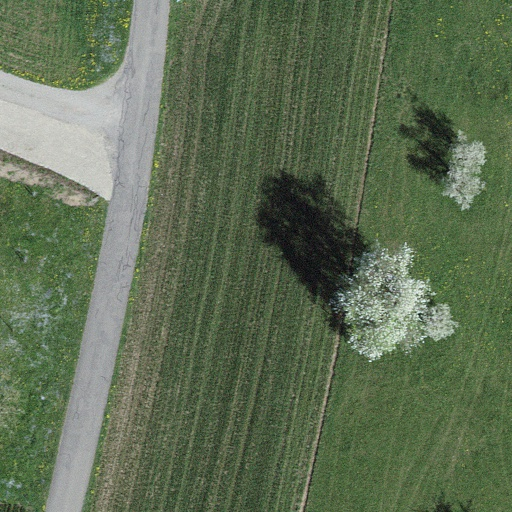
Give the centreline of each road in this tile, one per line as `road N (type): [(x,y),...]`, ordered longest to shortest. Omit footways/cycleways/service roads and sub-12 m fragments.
road 1 (unclassified): [(147,0),(122,197),(56,511)]
road 2 (track): [(0,92),(130,129)]
